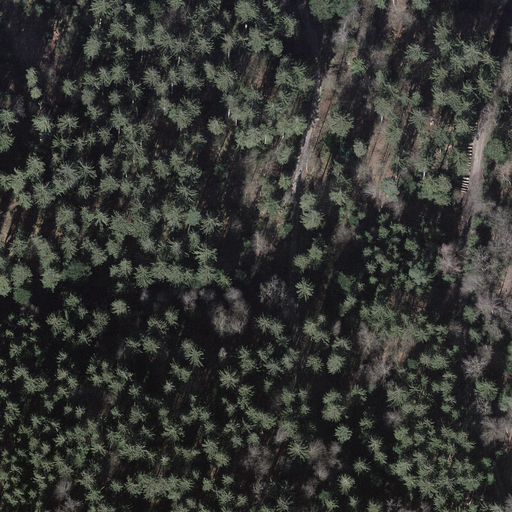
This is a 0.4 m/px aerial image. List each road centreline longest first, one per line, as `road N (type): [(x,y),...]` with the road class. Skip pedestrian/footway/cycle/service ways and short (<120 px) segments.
road 1 (track): [(300,0),(319,66),(297,181),(293,308),(341,511)]
road 2 (track): [(511,30),(477,134),(460,365),(505,511)]
